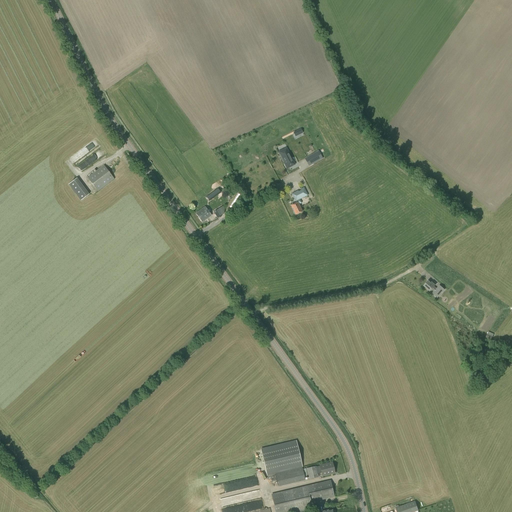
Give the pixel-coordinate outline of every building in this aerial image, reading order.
[(101,156),(106,151),(102,146),(96,151),(101,156)] [(295,165),(286,148),(278,152),(279,155),(280,154),(284,162),(283,163),(287,169),(295,165)] [(320,154),(318,151),(309,156),(313,164),(323,158),(321,156),(324,155),(323,152),(320,154)] [(98,192),(105,187),(114,179),(104,165),(87,178),(98,192)] [(89,194),(77,178),(68,184),(81,201),(89,194)] [(298,191),(291,194),(296,203),(291,206),(295,215),(302,212),(298,205),(302,203),(300,200),(308,195),(304,188),(300,189),(301,191),(298,192),(298,191)] [(208,202),(219,194),(216,190),(205,197),(208,202)] [(202,222),(211,216),(205,207),(196,214),(202,222)] [(222,211),(224,210),(222,207),(217,210),(213,212),(218,219),(222,217),(220,214),(223,212),(222,211)] [(431,284),(428,281),(424,286),(430,291),(432,290),(434,291),(432,293),(437,298),(444,290),(439,285),(436,288),(434,286),(435,285),(432,283),(431,284)] [(492,337),(494,334),(488,332),(485,338),(491,340),(492,337)] [(267,475),(275,473),(302,467),(296,440),(261,449),(267,475)] [(335,473),(332,463),(320,465),(320,466),(316,467),(316,466),(306,468),(309,479),(318,477),(318,474),(321,473),(322,476),(327,475),(335,473)] [(275,511),(299,511),(312,509),(310,502),(333,497),(330,481),(272,495),(275,511)] [(261,490),(239,494),(240,502),(263,498),(261,490)] [(395,508),(396,511),(415,511),(419,511),(415,501),(395,508)]
